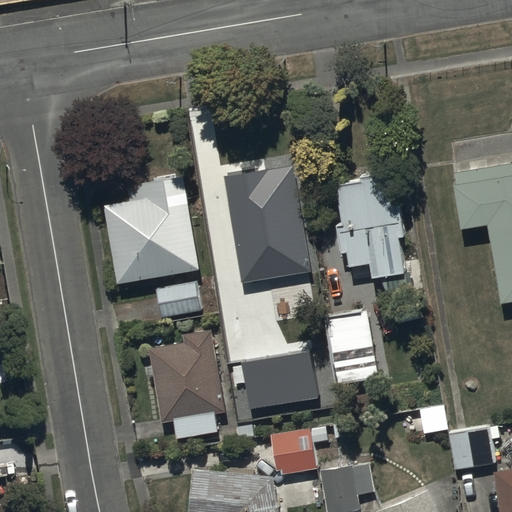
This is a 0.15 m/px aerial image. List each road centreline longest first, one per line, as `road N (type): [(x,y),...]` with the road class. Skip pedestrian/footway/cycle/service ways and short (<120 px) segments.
road 1 (residential): [(101,511),(20,73)]
road 2 (residential): [(348,10),(20,73)]
